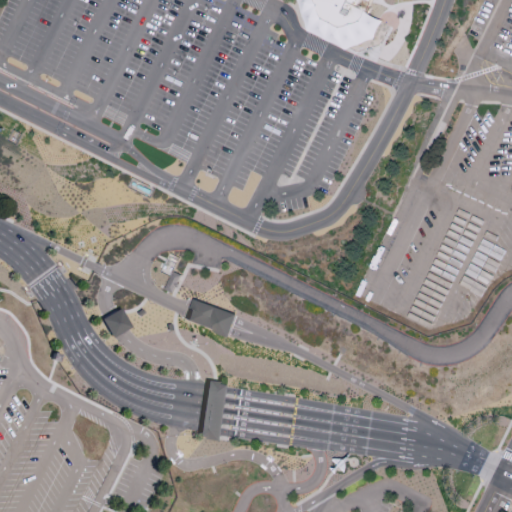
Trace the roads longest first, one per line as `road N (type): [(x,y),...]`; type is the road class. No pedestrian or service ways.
road 1 (secondary): [(198,408),(142,396),(99,368),(43,278),(0,240)]
road 2 (secondary): [(417,441),(221,412)]
